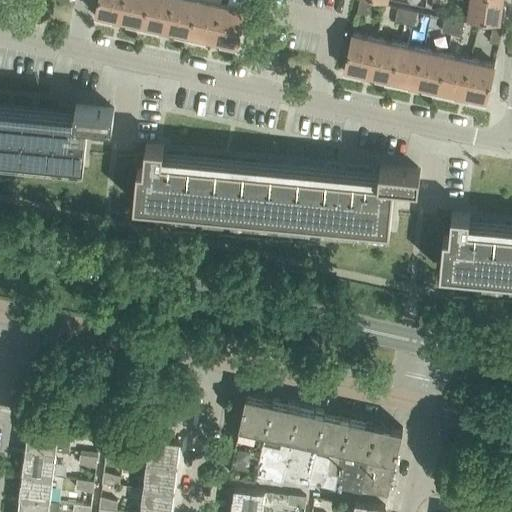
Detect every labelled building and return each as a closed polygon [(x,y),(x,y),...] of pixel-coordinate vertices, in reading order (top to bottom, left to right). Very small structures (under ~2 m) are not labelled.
[(122,0),(98,0),(95,13),(96,13),(96,17),(111,20),(111,17),(118,18),(122,0)] [(147,0),(122,0),(118,18),(127,20),(127,23),(141,27),(147,0)] [(158,27),(166,29),(172,0),(147,0),(141,27),(158,30),(158,27)] [(190,37),(198,0),(172,0),(166,29),(174,31),(173,34),(190,37)] [(205,37),(214,40),(223,2),(214,0),(198,0),(190,37),(204,41),(205,37)] [(359,0),(357,11),(366,13),(369,0),(359,0)] [(506,3),(503,3),(503,0),(471,0),(469,15),(501,19),(501,18),(504,19),(506,3)] [(237,45),(245,7),(223,2),(214,40),(221,41),(220,44),(235,47),(236,44),(237,45)] [(397,5),(394,19),(404,22),(407,8),(397,5)] [(417,10),(407,8),(404,22),(414,24),(417,10)] [(441,30),(452,32),(455,18),(444,16),(441,30)] [(464,20),(455,18),(452,32),(461,34),(464,20)] [(502,29),(492,26),(489,40),(499,43),(502,29)] [(360,72),(367,73),(375,36),(353,31),(344,68),(345,69),(345,72),(360,75),(360,72)] [(391,82),(400,41),(375,36),(367,73),(376,75),(376,78),(391,82)] [(407,82),(415,84),(424,46),(400,41),(391,82),(407,85),(407,82)] [(439,92),(448,52),(424,46),(415,84),(423,86),(423,89),(439,92)] [(454,93),(464,95),(472,57),(448,52),(439,92),(453,96),(454,93)] [(486,100),(495,62),(472,57),(464,95),(470,96),(469,99),(484,102),(485,99),(486,100)] [(154,79),(151,99),(175,103),(178,83),(154,79)] [(113,122),(114,107),(76,103),(75,111),(74,117),(0,109),(0,152),(84,161),(88,119),(113,122)] [(146,142),(140,202),(390,226),(395,180),(419,182),(420,168),(380,164),(379,171),(164,150),(164,144),(146,142)] [(449,237),(446,270),(511,275),(511,221),(470,218),(470,212),(452,210),(450,231),(449,237)] [(256,476),(259,462),(265,430),(272,398),(246,392),(236,443),(232,456),(229,470),(256,476)] [(272,398),(265,430),(259,462),(256,476),(257,475),(282,480),(298,403),(272,398)] [(283,478),(307,483),(324,409),(298,403),(282,480),(283,480),(283,478)] [(334,487),(350,415),(324,409),(307,483),(309,484),(309,482),(334,487)] [(335,485),(359,491),(375,420),(350,415),(334,487),(335,487),(335,485)] [(146,435),(145,439),(148,439),(146,460),(177,463),(180,439),(174,438),(176,423),(148,419),(146,435)] [(29,420),(26,445),(56,449),(56,448),(69,450),(72,426),(29,420)] [(375,420),(359,491),(361,491),(362,489),(388,495),(403,426),(375,420)] [(101,429),(84,427),(82,438),(99,440),(101,429)] [(122,448),(107,444),(106,455),(123,457),(124,448),(122,448)] [(26,445),(23,470),(53,474),(56,449),(26,445)] [(82,461),(96,465),(98,454),(80,452),(79,461),(82,461)] [(177,463),(146,460),(143,485),(174,488),(177,463)] [(118,473),(104,469),(103,480),(120,482),(121,473),(118,473)] [(23,470),(20,495),(50,499),(53,474),(23,470)] [(93,490),(94,479),(77,477),(76,486),(79,486),(93,490)] [(171,511),(174,488),(143,485),(140,510),(159,511),(171,511)] [(235,486),(232,511),(231,511),(262,511),(265,490),(235,486)] [(305,506),(306,495),(289,493),(288,502),(291,502),(305,506)] [(115,498),(101,494),(100,505),(117,507),(118,498),(115,498)] [(20,495),(17,511),(48,511),(50,499),(20,495)] [(384,511),(386,504),(355,501),(353,511),(384,511)] [(76,511),(79,511),(90,511),(91,504),(74,502),(73,511),(76,511)]
